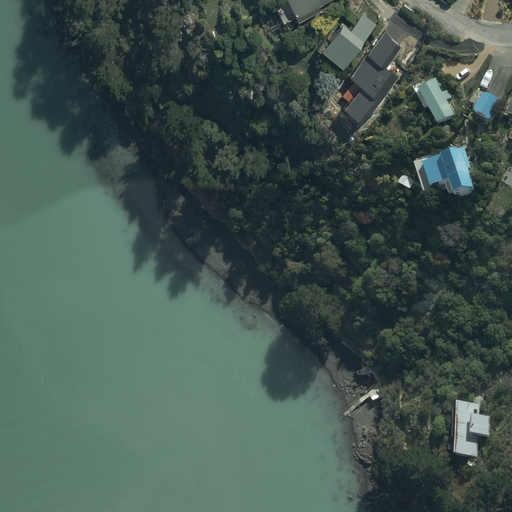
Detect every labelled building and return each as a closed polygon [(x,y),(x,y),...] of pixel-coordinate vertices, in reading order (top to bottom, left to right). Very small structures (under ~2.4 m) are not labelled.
[(287,0),(296,16),(308,10),(309,13),(316,10),(314,5),(324,0),(287,0)] [(375,25),(361,15),(349,32),(341,26),(319,54),(342,72),(363,44),(362,43),(375,25)] [(437,83),(419,95),(439,129),(457,119),(447,102),(454,98),(450,91),(444,94),(437,83)] [(483,98),(477,95),(471,107),(478,111),(475,117),(493,126),(503,106),(483,97),(483,98)] [(441,162),(441,163),(424,169),(432,192),(453,185),(458,198),(473,193),(467,175),(471,174),(464,154),(441,162)] [(492,418),(480,417),(480,408),(461,406),(457,455),(478,457),(479,436),(490,437),(492,418)]
